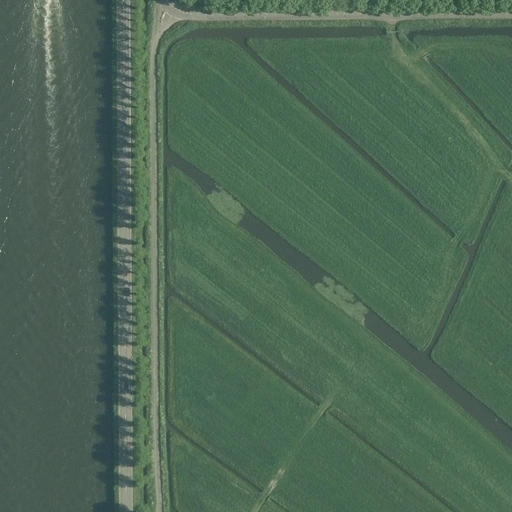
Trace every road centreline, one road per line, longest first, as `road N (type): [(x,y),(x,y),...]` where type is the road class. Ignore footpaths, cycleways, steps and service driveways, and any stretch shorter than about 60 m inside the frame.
road 1 (tertiary): [(124,0),(127,511)]
road 2 (unclassified): [(168,6),(154,37),(152,97),(157,511)]
road 3 (unclassified): [(511,13),(186,15),(168,6)]
road 4 (track): [(336,392),(255,511)]
